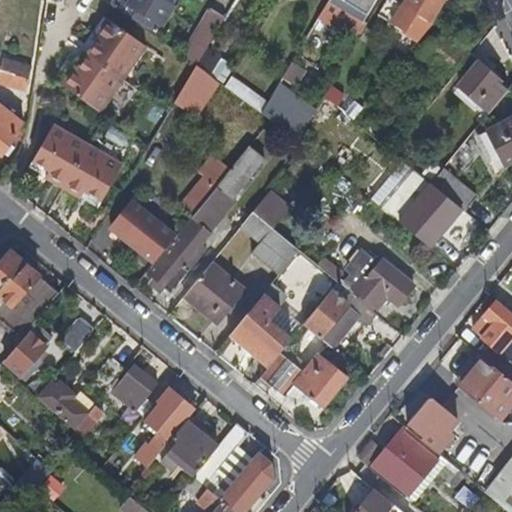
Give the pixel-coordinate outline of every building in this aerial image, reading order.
[(165,0),(130,0),(128,4),(150,16),(145,25),(155,30),(158,24),(162,27),(174,5),(165,0)] [(359,21),(371,0),(335,0),(332,4),(359,21)] [(385,0),(376,15),(418,42),(428,30),(433,24),(430,22),(444,0),(403,0),(399,6),(388,0),(385,0)] [(471,5),(464,0),(460,0),(451,12),(460,19),(471,5)] [(212,7),(183,54),(198,64),(204,54),(226,16),(212,7)] [(446,17),(442,13),(434,22),(438,26),(446,17)] [(74,69),(61,86),(100,112),(146,47),(107,20),(96,36),(100,39),(77,71),(74,69)] [(436,36),(428,30),(418,42),(401,63),(408,69),(412,64),(436,36)] [(440,31),(436,36),(412,64),(425,75),(434,65),(448,76),(467,53),(440,31)] [(217,63),(204,54),(198,64),(210,74),(217,63)] [(33,67),(4,58),(0,75),(0,79),(23,86),(24,82),(29,84),(33,67)] [(459,88),(488,113),(506,91),(497,83),(500,80),(479,63),(459,88)] [(197,115),(220,81),(210,74),(198,64),(176,101),(197,115)] [(268,103),(232,76),(226,85),(263,112),(268,103)] [(348,97),(332,85),(326,96),(354,119),(369,100),(355,89),(348,97)] [(268,103),(263,112),(272,118),(300,139),(308,124),(271,97),(268,103)] [(25,123),(0,102),(0,151),(3,154),(17,136),(19,138),(26,129),(22,126),(25,123)] [(511,161),(511,118),(482,134),(495,158),(492,159),(499,171),(506,167),(505,166),(511,161)] [(39,153),(35,160),(37,161),(51,169),(48,176),(83,196),(87,190),(103,199),(123,164),(54,126),(39,153)] [(156,278),(167,287),(173,292),(190,272),(183,265),(201,244),(221,219),(217,216),(265,158),(249,146),(148,271),(156,278)] [(463,208),(466,210),(476,197),(442,169),(432,182),(434,185),(463,208)] [(403,222),(434,185),(432,182),(417,171),(385,209),(402,223),(403,222)] [(213,184),(206,179),(198,189),(204,194),(213,184)] [(432,246),(463,208),(434,185),(403,222),(432,246)] [(290,208),(271,192),(254,212),(273,228),(290,208)] [(201,199),(194,193),(186,204),(192,209),(201,199)] [(174,234),(134,202),(113,229),(153,261),(174,234)] [(256,250),(282,272),(299,250),(273,228),(254,212),(243,225),(263,242),(256,250)] [(183,265),(190,272),(208,250),(201,244),(183,265)] [(366,249),(351,265),(364,276),(354,289),(378,309),(388,296),(399,305),(415,286),(384,260),(382,263),(366,249)] [(2,319),(22,337),(29,330),(34,323),(60,292),(12,253),(0,266),(0,315),(3,318),(2,319)] [(246,290),(213,263),(185,296),(219,323),(246,290)] [(364,276),(351,265),(346,271),(352,277),(347,283),(354,289),(364,276)] [(167,287),(156,278),(152,283),(163,292),(167,287)] [(368,324),(377,313),(338,282),(310,316),(305,323),(334,348),(360,317),(368,324)] [(247,318),(245,317),(231,334),(270,365),(282,351),(287,345),(265,327),(281,307),(266,295),(247,318)] [(511,314),(497,302),(474,330),(501,353),(507,358),(511,352),(511,314)] [(284,318),(299,330),(305,323),(310,316),(295,304),(284,318)] [(65,342),(76,351),(93,331),(81,322),(65,342)] [(37,326),(34,323),(29,330),(31,332),(6,362),(26,379),(35,367),(36,367),(43,359),(38,355),(48,344),(46,343),(52,336),(39,324),(37,326)] [(305,371),(282,351),(270,365),(262,376),(296,405),(306,393),(323,406),(348,375),(321,353),(305,371)] [(511,379),(483,356),(459,385),(499,417),(511,400),(511,379)] [(90,383),(104,394),(124,370),(111,359),(90,383)] [(136,409),(144,399),(157,383),(135,365),(113,391),(135,410),(136,409)] [(31,384),(28,387),(39,397),(52,381),(49,377),(31,384)] [(89,413),(52,381),(39,397),(75,429),(89,413)] [(162,409),(175,393),(169,388),(156,403),(159,406),(162,409)] [(176,392),(175,393),(162,409),(159,406),(146,422),(160,434),(151,445),(149,443),(136,458),(148,469),(173,439),(191,416),(197,409),(176,392)] [(424,437),(422,439),(439,453),(463,423),(431,397),(408,424),(424,437)] [(136,409),(144,416),(153,406),(144,399),(136,409)] [(104,411),(96,404),(89,413),(75,429),(83,436),(104,411)] [(203,426),(191,416),(173,439),(177,442),(168,453),(181,464),(194,476),(218,446),(200,431),(203,426)] [(244,511),(273,478),(272,464),(259,453),(254,459),(226,493),(218,487),(225,477),(218,471),(239,446),(250,432),(238,422),(218,446),(194,476),(208,487),(222,499),(223,498),(239,511),(244,511)] [(410,493),(441,455),(439,453),(422,439),(406,426),(389,447),(386,451),(375,464),(410,493)] [(102,447),(112,455),(127,437),(117,429),(102,447)] [(385,450),(371,439),(356,456),(371,468),(385,450)] [(226,493),(254,459),(239,446),(218,471),(225,477),(218,487),(226,493)] [(181,464),(168,453),(161,462),(174,473),(181,464)] [(28,480),(37,488),(51,472),(42,463),(28,480)] [(511,511),(511,474),(494,497),(511,511)] [(199,499),(208,487),(194,476),(185,488),(199,499)] [(402,511),(371,486),(349,511),(402,511)] [(237,511),(222,499),(208,487),(199,499),(208,506),(215,511),(237,511)] [(151,511),(131,495),(123,505),(131,511),(151,511)]
